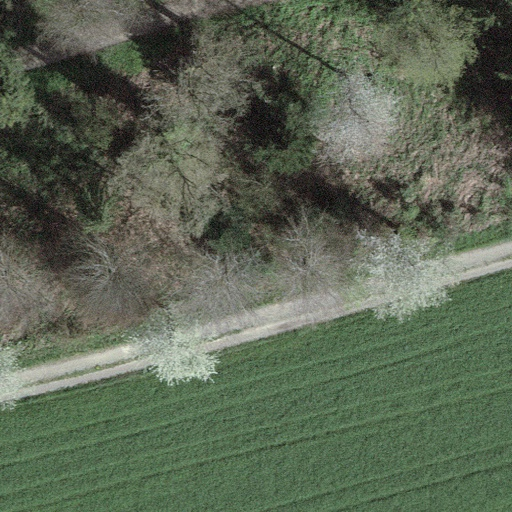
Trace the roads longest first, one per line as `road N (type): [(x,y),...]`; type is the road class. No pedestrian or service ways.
road 1 (track): [(0,385),(511,251)]
road 2 (track): [(0,60),(259,0)]
